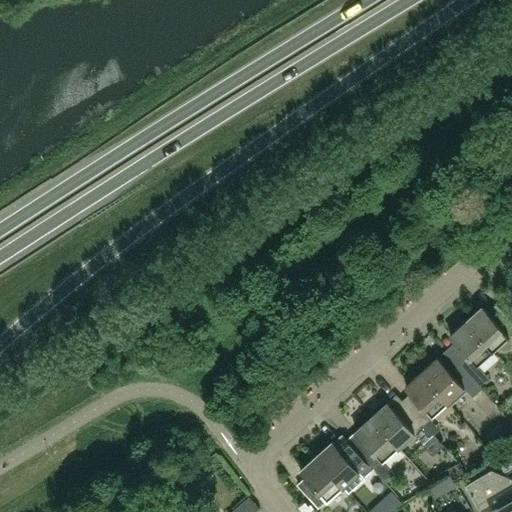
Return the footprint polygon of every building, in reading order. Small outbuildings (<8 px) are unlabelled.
[(371,297),(387,312),(408,290),(391,275),(371,297)] [(509,336),(511,333),(511,322),(508,318),(498,327),(480,307),(465,321),(492,352),(496,348),(499,351),(504,352),(508,351),(510,349),(511,344),(511,341),(511,339),(509,336)] [(467,374),(477,365),(492,352),(465,321),(449,336),(467,355),(457,364),(463,370),(467,374)] [(421,372),(447,402),(472,380),(467,374),(463,370),(455,378),(437,358),(421,372)] [(447,402),(421,372),(405,387),(423,406),(414,415),(423,424),(447,402)] [(423,424),(414,415),(405,423),(387,403),(371,417),(398,447),(414,432),(423,443),(432,435),(423,424)] [(373,451),(364,459),(373,470),(374,468),(386,482),(395,474),(383,461),(398,447),(371,417),(356,431),(373,451)] [(373,470),(364,459),(358,453),(346,440),(341,434),(332,443),(331,441),(315,455),(342,485),(348,492),(360,481),(373,470)] [(342,485),(315,455),(299,470),(317,490),(308,498),(317,508),(342,485)] [(511,511),(511,478),(492,469),(465,485),(481,511),(511,511)] [(161,511),(168,511),(179,503),(170,492),(155,504),(161,511)]
